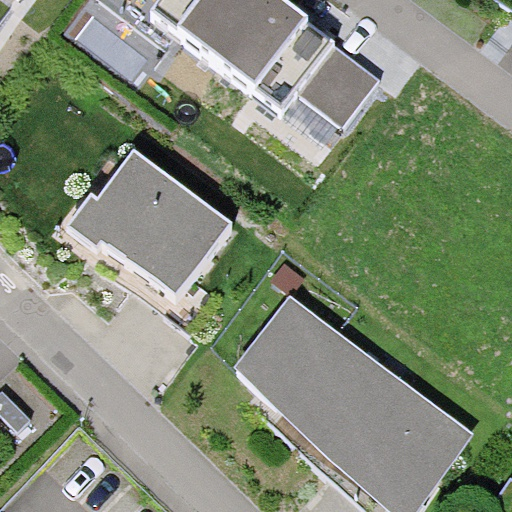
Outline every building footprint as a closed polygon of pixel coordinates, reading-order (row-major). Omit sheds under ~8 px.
[(9,0),(22,8),(27,0),(9,0)] [(346,137),(384,86),(268,0),(172,0),(155,23),(288,123),(302,104),(346,137)] [(224,235),(124,163),(89,211),(82,205),(60,235),(91,259),(96,252),(172,307),(224,235)] [(428,511),(473,436),(292,299),(233,372),(384,511),(428,511)] [(511,511),(511,493),(508,491),(494,511),(511,511)]
